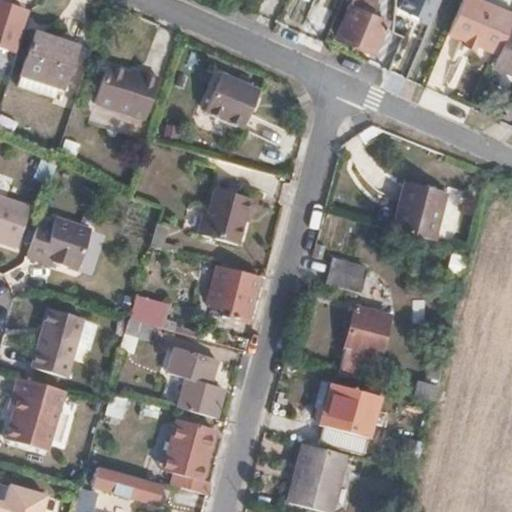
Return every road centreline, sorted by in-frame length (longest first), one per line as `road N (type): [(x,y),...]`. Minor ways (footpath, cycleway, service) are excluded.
road 1 (residential): [(340,82),(229,511)]
road 2 (residential): [(154,0),(340,82)]
road 3 (residential): [(340,82),(511,159)]
